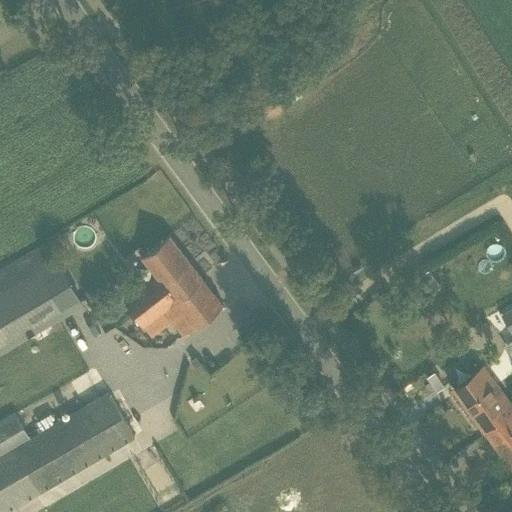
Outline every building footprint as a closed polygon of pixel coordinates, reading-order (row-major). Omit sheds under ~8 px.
[(67,229),(60,233),(62,237),(70,233),(67,229)] [(162,309),(182,334),(221,304),(167,234),(141,254),(156,274),(123,299),(130,309),(142,325),(162,309)] [(0,288),(0,289),(0,349),(25,334),(80,301),(45,241),(0,267),(0,288)] [(453,387),(485,431),(495,424),(487,414),(495,408),(494,407),(507,397),(494,380),(483,365),(453,387)] [(433,370),(426,375),(436,389),(443,384),(433,370)] [(0,511),(1,511),(134,435),(108,391),(29,437),(15,413),(0,422),(0,511)] [(485,431),(511,467),(511,466),(511,404),(507,397),(494,407),(495,408),(487,414),(495,424),(485,431)]
